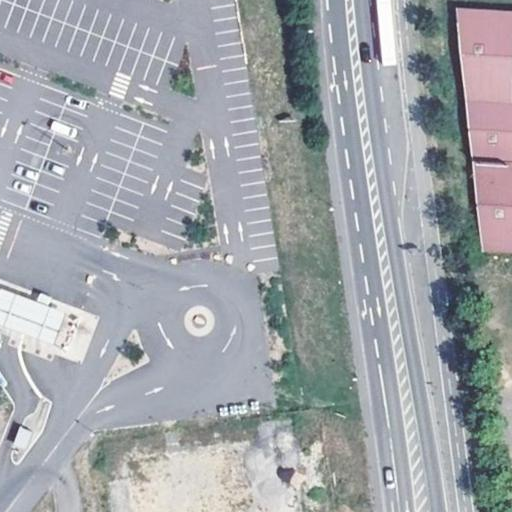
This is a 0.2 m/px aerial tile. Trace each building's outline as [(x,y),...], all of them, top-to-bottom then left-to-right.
[(511,15),(451,12),(467,127),(511,129),(511,15)] [(511,129),(467,127),(469,145),(511,147),(511,129)] [(511,147),(469,145),(472,165),(511,166),(511,147)] [(511,166),(472,165),(484,255),(511,256),(511,166)] [(72,321),(0,293),(0,326),(61,349),(72,321)] [(50,403),(39,400),(30,425),(40,430),(50,403)] [(33,431),(20,426),(15,442),(28,447),(33,431)] [(239,511),(233,459),(132,471),(136,511),(239,511)]
